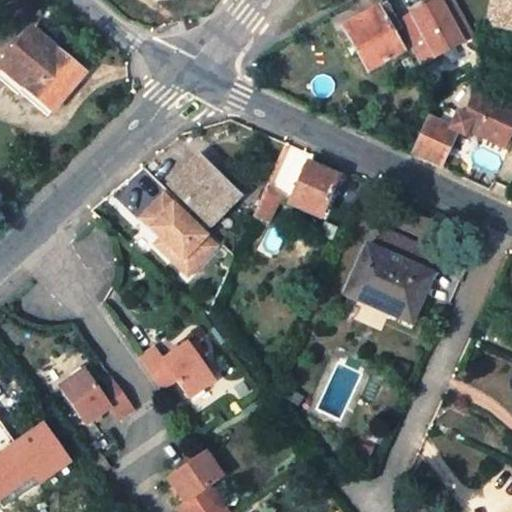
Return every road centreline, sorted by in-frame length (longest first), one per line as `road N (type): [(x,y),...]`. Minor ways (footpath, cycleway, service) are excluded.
road 1 (residential): [(191,72),(502,224)]
road 2 (residential): [(375,511),(502,224)]
road 3 (residential): [(28,241),(144,406),(152,511)]
road 4 (residential): [(28,241),(182,91),(191,72)]
road 5 (residential): [(191,72),(81,0)]
